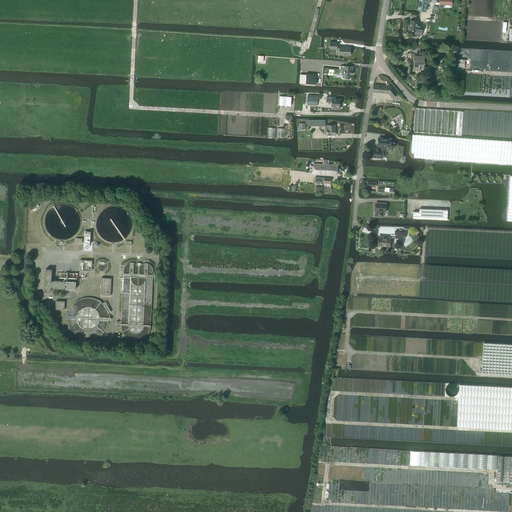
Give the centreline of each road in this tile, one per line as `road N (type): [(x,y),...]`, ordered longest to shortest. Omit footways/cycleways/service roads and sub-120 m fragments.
road 1 (track): [(307,511),(352,231)]
road 2 (unclassified): [(352,231),(381,66)]
road 3 (tertiary): [(511,109),(429,105),(408,96),(381,66)]
